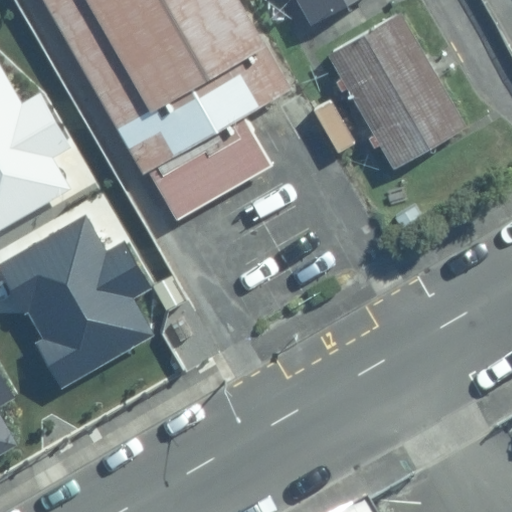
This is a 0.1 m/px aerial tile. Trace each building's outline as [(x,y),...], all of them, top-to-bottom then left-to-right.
[(9,0),(0,0),(0,461),(35,442),(19,414),(193,313),(9,0)] [(51,0),(146,165),(151,163),(179,211),(275,157),(248,110),(301,81),(254,0),(51,0)] [(301,0),(313,18),(340,0),(301,0)] [(403,9),(333,49),(398,165),(469,125),(403,9)] [(357,139),(334,98),(317,107),(342,148),(357,139)]
